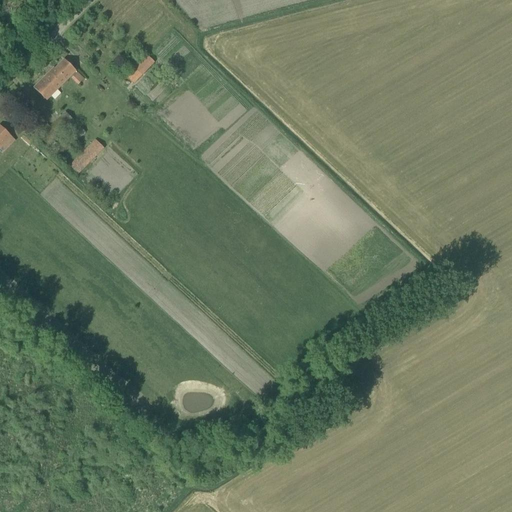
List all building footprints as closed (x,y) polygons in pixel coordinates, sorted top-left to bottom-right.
[(154,63),(146,55),(125,77),(133,85),(154,63)] [(53,68),(33,88),(40,95),(46,101),(70,77),(75,72),(75,71),(71,67),(64,60),(55,69),(53,68)] [(47,147),(74,122),(65,112),(38,137),(47,147)] [(0,147),(11,137),(0,126),(0,147)] [(54,151),(59,157),(85,134),(79,128),(54,151)] [(104,150),(95,141),(69,166),(78,175),(104,150)]
